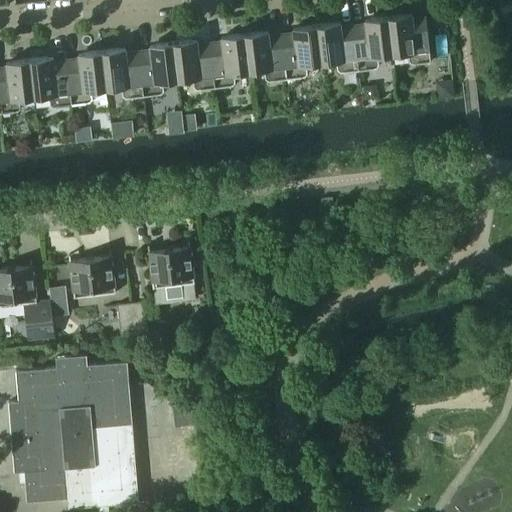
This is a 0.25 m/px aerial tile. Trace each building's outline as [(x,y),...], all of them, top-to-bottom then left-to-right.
[(406,14),(389,16),(393,53),(408,52),(409,61),(412,63),(431,61),(426,17),(407,19),(406,14)] [(393,53),(389,16),(370,18),(371,23),(353,25),(359,70),(376,68),(378,65),(377,55),(393,53)] [(359,70),(353,25),(335,28),(335,23),(317,25),(321,62),(336,60),(337,69),(341,72),(359,70)] [(321,62),(317,25),(299,27),(299,32),(282,34),(287,78),(305,76),(307,73),(306,64),(321,62)] [(287,78),(282,34),(264,36),(263,31),(245,33),(249,71),(264,69),(265,78),(269,80),(287,78)] [(249,71),(245,33),(227,35),(227,40),(210,43),(215,87),(233,85),(235,82),(234,72),(249,71)] [(215,87),(210,43),(192,45),(191,40),(174,42),(178,79),(193,77),(194,86),(197,89),(215,87)] [(178,79),(174,42),(155,44),(156,49),(138,51),(144,95),(161,93),(163,90),(162,81),(178,79)] [(144,95),(138,51),(121,53),(120,48),(102,51),(107,88),(121,86),(122,95),(125,97),(144,95)] [(107,88),(102,51),(84,53),(84,58),(67,60),(72,104),(90,101),(92,98),(91,90),(107,88)] [(72,104),(67,60),(49,62),(48,57),(30,59),(34,96),(49,94),(50,103),(54,106),(72,104)] [(34,96),(30,59),(12,61),(12,66),(0,67),(0,112),(0,113),(18,111),(20,107),(19,98),(34,96)] [(153,287),(154,287),(156,302),(185,299),(183,284),(194,282),(190,245),(148,250),(153,287)] [(70,260),(74,297),(116,292),(111,255),(70,260)] [(37,299),(32,264),(0,268),(0,305),(24,303),(28,339),(54,335),(50,298),(37,299)] [(145,300),(131,302),(134,329),(148,328),(145,300)] [(134,329),(131,302),(117,303),(120,331),(134,329)] [(139,502),(129,385),(127,361),(87,364),(86,354),(55,357),(56,367),(16,370),(19,400),(9,401),(15,472),(25,471),(27,501),(67,497),(68,507),(139,502)] [(194,402),(173,404),(172,405),(174,416),(195,413),(194,402)] [(195,414),(174,416),(175,427),(196,424),(195,414)]
